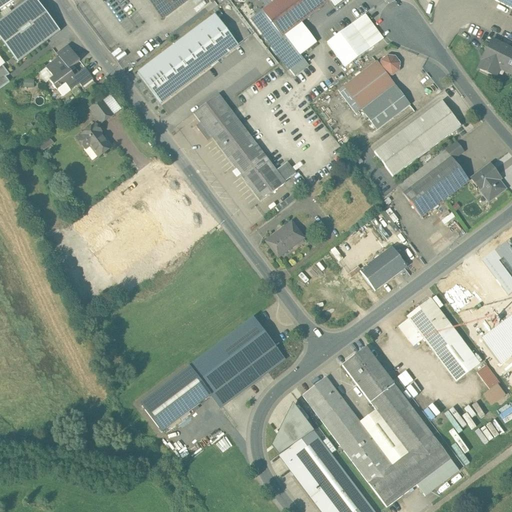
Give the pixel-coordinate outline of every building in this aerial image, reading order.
[(0,0),(0,10),(14,0),(0,0)] [(0,39),(17,64),(61,32),(37,0),(29,0),(0,21),(0,39)] [(148,0),(152,4),(152,5),(153,5),(157,11),(157,12),(158,12),(162,18),(162,19),(163,18),(170,12),(170,13),(171,12),(178,6),(178,7),(179,6),(186,0),(186,1),(187,0),(210,0),(212,1),(211,2),(212,3),(213,2),(213,1),(214,0),(148,0)] [(251,20),(295,77),(309,67),(285,35),(331,0),(269,0),(272,3),(251,20)] [(511,0),(493,0),(511,9),(511,0)] [(215,15),(137,73),(161,104),(238,46),(215,15)] [(345,68),(362,55),(369,49),(351,25),(327,43),(345,68)] [(503,69),(511,74),(511,46),(493,36),(476,69),(498,80),(503,69)] [(68,46),(56,54),(59,57),(45,68),(53,78),(49,81),(57,90),(58,90),(62,96),(70,90),(70,91),(79,84),(82,87),(93,79),(85,69),(79,74),(73,66),(80,62),(68,46)] [(386,76),(388,74),(392,75),(397,71),(398,64),(394,59),(388,58),(387,58),(382,62),(381,65),(379,67),(386,76)] [(0,88),(3,87),(9,82),(5,77),(9,75),(0,62),(0,88)] [(409,106),(381,69),(376,62),(344,87),(377,130),(409,106)] [(109,95),(101,101),(112,116),(120,109),(109,95)] [(276,172),(218,96),(193,114),(200,123),(195,127),(201,133),(205,130),(260,202),(285,184),(284,183),(295,174),(287,163),(276,172)] [(101,101),(90,109),(101,124),(112,116),(101,101)] [(442,102),(374,153),(393,177),(460,126),(442,102)] [(96,125),(86,133),(86,134),(78,140),(85,149),(90,146),(99,157),(111,148),(99,134),(101,132),(96,125)] [(49,140),(40,147),(43,152),(52,144),(49,140)] [(456,143),(445,151),(450,158),(451,158),(453,161),(464,153),(456,143)] [(450,158),(402,194),(421,219),(469,182),(453,161),(451,158),(450,158)] [(501,179),(490,166),(471,180),(488,203),(505,190),(498,181),(501,179)] [(129,268),(134,275),(200,229),(164,178),(138,196),(142,202),(91,238),(100,251),(93,255),(111,280),(129,268)] [(175,194),(182,204),(191,197),(184,187),(175,194)] [(291,223),(266,242),(278,258),(303,239),(291,223)] [(511,292),(511,253),(505,244),(482,261),(508,296),(511,292)] [(392,248),(360,272),(375,292),(407,268),(392,248)] [(439,308),(442,305),(435,297),(431,300),(439,308)] [(431,300),(415,312),(414,312),(407,318),(456,382),(479,365),(479,364),(431,300)] [(511,355),(511,317),(481,341),(499,365),(511,355)] [(284,359),(254,320),(192,367),(221,406),(284,359)] [(419,334),(417,330),(409,320),(398,328),(409,342),(419,334)] [(394,385),(366,348),(342,366),(370,403),(394,385)] [(476,373),(489,390),(490,391),(500,384),(486,366),(476,373)] [(189,368),(140,405),(162,433),(211,396),(189,368)] [(360,423),(326,378),(302,396),(368,484),(392,466),(360,423)] [(432,436),(394,385),(370,403),(376,411),(408,454),(432,436)] [(408,454),(376,411),(360,423),(392,466),(408,454)] [(374,511),(313,430),(278,456),(320,511),(374,511)] [(432,436),(408,454),(392,466),(368,484),(387,508),(450,460),(432,436)] [(450,460),(416,486),(425,497),(459,471),(450,460)]
